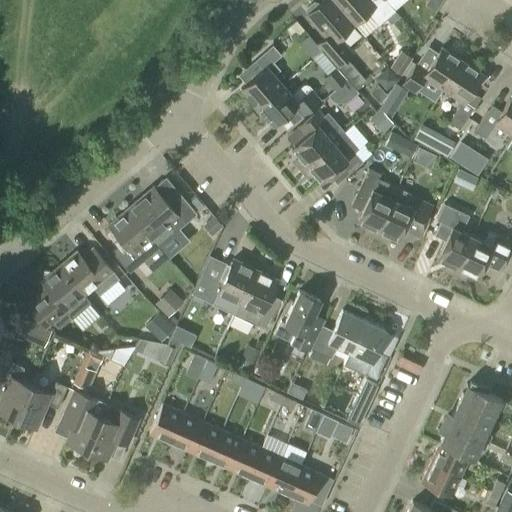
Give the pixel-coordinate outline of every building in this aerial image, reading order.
[(339,37),(353,24),(331,0),(322,0),(319,4),(318,2),(314,2),(307,8),(306,12),(308,13),(306,14),(325,36),(316,44),(335,67),(346,79),(356,90),(366,81),(347,59),(354,53),(339,37)] [(331,0),(353,24),(366,13),(377,26),(395,11),(385,0),(331,0)] [(256,107),(282,85),(274,75),(280,70),(273,62),(280,55),(272,45),(254,61),(261,70),(240,88),(256,107)] [(442,89),(461,60),(441,47),(427,69),(415,62),(401,85),(414,93),(424,77),(442,89)] [(401,75),(412,58),(400,50),(389,67),(401,75)] [(461,60),(442,89),(462,101),(451,116),(463,124),(476,104),(466,97),(481,73),(461,60)] [(337,86),(346,79),(335,67),(327,74),(337,86)] [(355,90),(356,90),(346,79),(337,86),(327,95),(333,102),(345,104),(358,93),(355,90)] [(390,120),(407,90),(395,83),(379,109),(390,120)] [(282,85),(256,107),(271,125),(293,106),(301,115),(319,100),(310,90),(306,84),(305,84),(304,84),(290,95),(282,85)] [(377,85),(369,92),(378,102),(386,95),(377,85)] [(511,133),(511,94),(499,115),(489,108),(474,130),(485,138),(495,123),(511,133)] [(331,143),(331,141),(324,133),(331,126),(325,120),(327,119),(317,108),(297,126),(305,135),(291,147),(298,156),(298,161),(295,163),(300,169),(331,143)] [(421,125),(413,139),(446,157),(454,143),(421,125)] [(361,161),(354,152),(358,149),(343,131),(331,141),(331,143),(300,169),(305,174),(307,172),(312,172),(320,181),(332,171),(340,180),(361,161)] [(401,137),(390,132),(385,144),(395,149),(401,137)] [(460,164),(470,149),(459,141),(449,157),(460,164)] [(436,155),(418,147),(411,160),(429,169),(436,155)] [(373,236),(397,187),(378,178),(380,173),(368,168),(350,206),(361,210),(357,220),(367,225),(369,230),(367,233),(373,236)] [(461,205),(473,186),(457,175),(445,194),(461,205)] [(149,237),(157,246),(196,213),(179,194),(168,203),(152,184),(124,208),(125,210),(149,237)] [(397,187),(373,236),(380,239),(382,236),(386,234),(397,239),(402,227),(418,235),(432,204),(415,196),(415,198),(409,195),(410,193),(397,187)] [(501,199),(504,192),(495,189),(491,199),(497,201),(498,198),(501,199)] [(440,222),(434,235),(445,240),(436,258),(447,263),(448,267),(447,271),(453,273),(471,236),(461,232),(469,215),(443,203),(435,220),(440,222)] [(140,244),(149,237),(125,210),(107,225),(122,242),(113,249),(129,269),(148,254),(140,244)] [(221,226),(212,216),(202,226),(211,236),(221,226)] [(471,236),(453,273),(460,277),(461,273),(466,272),(476,277),(483,262),(499,270),(511,243),(488,231),(483,242),(471,236)] [(118,279),(97,253),(91,247),(81,256),(76,251),(58,266),(82,293),(82,294),(82,293),(91,286),(99,295),(118,279)] [(233,314),(254,269),(233,259),(223,280),(212,274),(201,299),(233,314)] [(52,271),(42,270),(42,280),(40,281),(41,283),(41,291),(25,304),(35,316),(59,328),(79,311),(90,302),(82,293),(82,294),(82,293),(58,266),(52,271)] [(254,269),(233,314),(266,329),(280,299),(269,294),(276,279),(254,269)] [(182,302),(169,289),(154,304),(167,317),(182,302)] [(310,349),(321,325),(310,320),(319,300),(298,290),(283,322),(279,320),(273,334),(310,351),(311,349),(310,349)] [(310,349),(311,349),(331,359),(337,346),(348,351),(363,320),(341,310),(332,330),(321,325),(310,349)] [(22,340),(30,322),(16,316),(8,334),(22,340)] [(363,320),(348,351),(360,357),(354,370),(375,379),(386,355),(375,350),(385,330),(363,320)] [(114,356),(131,361),(136,345),(119,340),(114,356)] [(168,366),(176,348),(166,344),(158,361),(168,366)] [(250,371),(259,350),(246,344),(237,365),(250,371)] [(205,359),(205,358),(193,353),(189,363),(201,369),(205,359)] [(0,410),(15,417),(30,384),(18,379),(24,367),(3,358),(0,365),(0,383),(5,385),(0,395),(0,410)] [(205,359),(201,368),(213,373),(217,364),(205,359)] [(73,383),(88,389),(96,371),(81,364),(73,383)] [(241,386),(245,377),(233,372),(229,381),(241,386)] [(245,377),(241,386),(252,391),(256,382),(245,377)] [(30,384),(15,417),(35,427),(45,403),(57,408),(67,386),(55,381),(49,393),(30,384)] [(306,389),(298,385),(294,395),(301,399),(306,389)] [(470,385),(466,394),(461,392),(451,413),(457,415),(448,435),(442,432),(438,443),(468,457),(467,457),(473,459),(500,398),(470,385)] [(85,449),(100,415),(106,403),(72,388),(61,413),(74,418),(65,440),(85,449)] [(280,404),(284,395),(272,390),(268,399),(280,404)] [(284,395),(280,404),(292,409),(296,401),(284,395)] [(169,442),(182,412),(162,403),(148,433),(169,442)] [(100,415),(85,449),(106,458),(114,440),(127,445),(139,417),(115,406),(109,419),(100,415)] [(319,422),(323,414),(311,408),(307,417),(319,422)] [(188,451),(202,421),(182,412),(169,442),(188,451)] [(323,414),(319,422),(315,431),(329,437),(333,428),(331,428),(334,419),(323,414)] [(208,460),(221,430),(202,421),(188,451),(208,460)] [(228,468),(241,438),(221,430),(208,460),(228,468)] [(247,477),(261,447),(241,438),(228,468),(247,477)] [(459,476),(467,457),(468,457),(438,443),(429,462),(459,476)] [(267,486),(280,456),(261,447),(247,477),(267,486)] [(287,495),(300,465),(280,456),(267,486),(287,495)] [(459,477),(459,476),(429,462),(420,483),(450,496),(455,484),(462,487),(466,480),(459,477)] [(300,465),(287,495),(307,504),(320,474),(300,465)] [(490,490),(499,494),(504,483),(496,479),(490,490)] [(511,491),(507,489),(501,500),(511,505),(511,491)] [(493,506),(499,494),(490,490),(484,503),(493,506)] [(458,511),(459,511),(432,499),(428,509),(412,501),(406,511),(458,511)]
